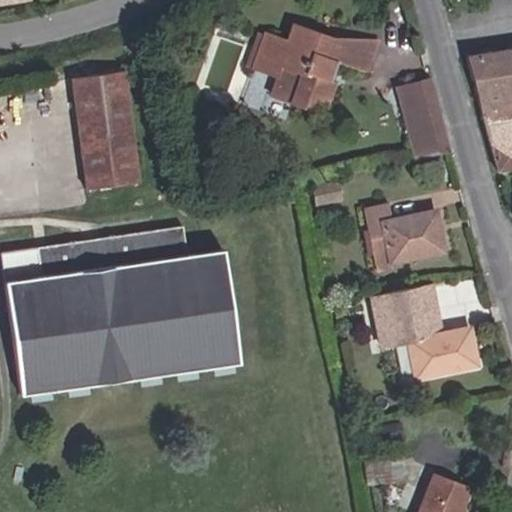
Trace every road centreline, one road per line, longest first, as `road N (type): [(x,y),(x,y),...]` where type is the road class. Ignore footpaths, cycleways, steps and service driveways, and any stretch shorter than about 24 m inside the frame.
road 1 (unclassified): [(496,255),(430,0)]
road 2 (tertiary): [(0,38),(55,30),(140,0)]
